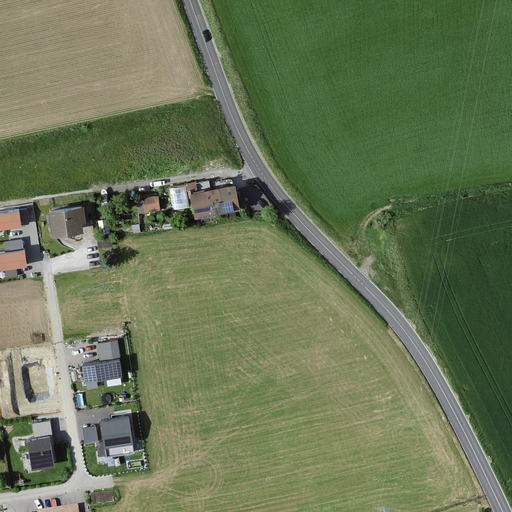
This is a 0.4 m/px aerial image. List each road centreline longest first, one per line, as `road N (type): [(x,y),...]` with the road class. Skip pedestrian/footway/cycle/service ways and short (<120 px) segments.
road 1 (secondary): [(256,165),(411,340),(503,511)]
road 2 (residential): [(78,487),(47,266)]
road 3 (secondary): [(189,0),(256,165)]
road 4 (residential): [(256,165),(96,192)]
